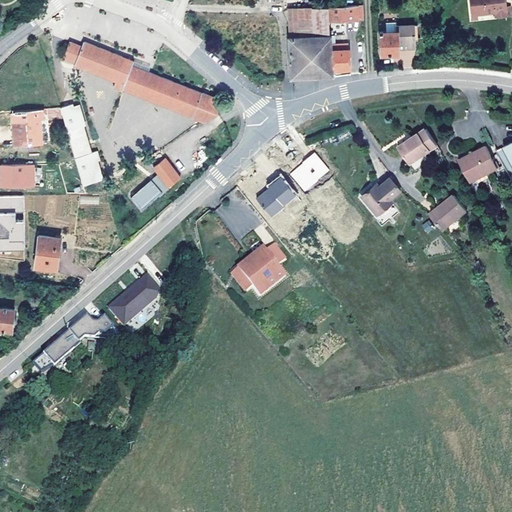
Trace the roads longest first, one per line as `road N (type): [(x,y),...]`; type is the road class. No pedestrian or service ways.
road 1 (tertiary): [(277,125),(0,370)]
road 2 (tertiary): [(511,86),(386,84),(319,100),(277,125)]
road 3 (residential): [(277,125),(166,28)]
